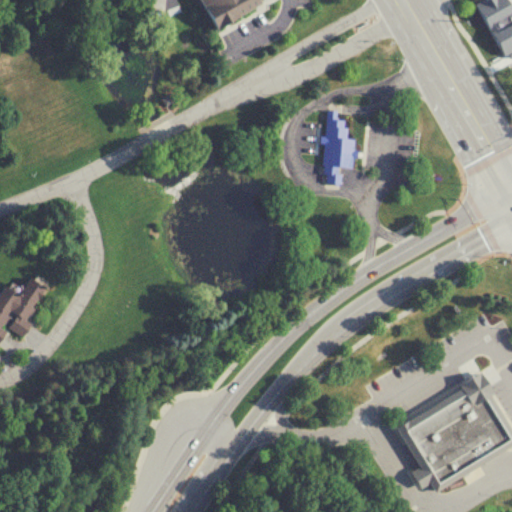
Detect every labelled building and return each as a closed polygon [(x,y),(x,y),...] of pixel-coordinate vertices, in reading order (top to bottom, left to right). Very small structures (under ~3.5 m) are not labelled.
[(201,0),(216,30),(266,7),(262,0),(201,0)] [(495,0),(511,0),(511,58),(506,62),(477,10),(495,0)] [(323,183),(339,184),(339,167),(352,168),(353,139),(346,139),(347,121),(336,120),(337,112),(326,112),(323,183)] [(0,341),(9,331),(23,336),(35,306),(44,293),(46,288),(32,277),(24,287),(10,282),(0,294),(0,341)] [(431,481),(436,489),(511,442),(511,424),(492,392),(495,390),(482,368),(459,383),(461,386),(397,425),(420,464),(414,468),(424,485),(431,481)]
